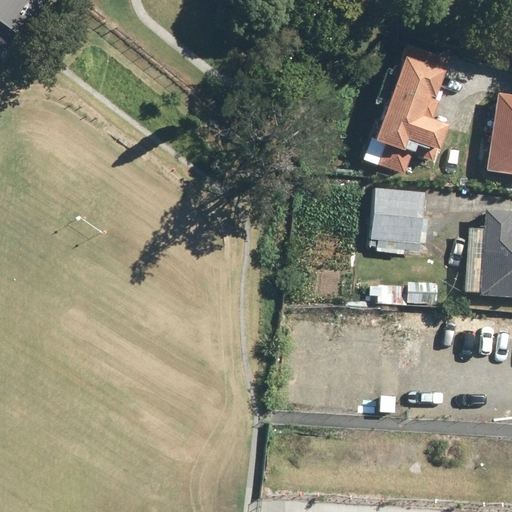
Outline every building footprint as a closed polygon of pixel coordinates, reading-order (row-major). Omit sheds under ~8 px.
[(0,0),(0,48),(6,53),(40,3),(35,0),(0,0)] [(450,57),(412,41),(366,155),(409,172),(417,151),(436,158),(453,115),(431,106),(450,57)] [(511,89),(497,88),(488,168),(511,170),(511,89)] [(427,189),(374,185),(369,247),(421,251),(427,189)] [(485,224),(469,223),(465,289),(487,291),(486,300),(511,301),(511,207),(486,205),(485,224)] [(439,280),(407,279),(406,302),(438,304),(439,280)] [(389,290),(344,288),(344,303),(389,305),(389,290)] [(507,317),(463,313),(455,415),(511,419),(511,355),(504,355),(507,317)] [(511,506),(482,459),(421,497),(431,511),(505,511),(511,508),(511,506)]
